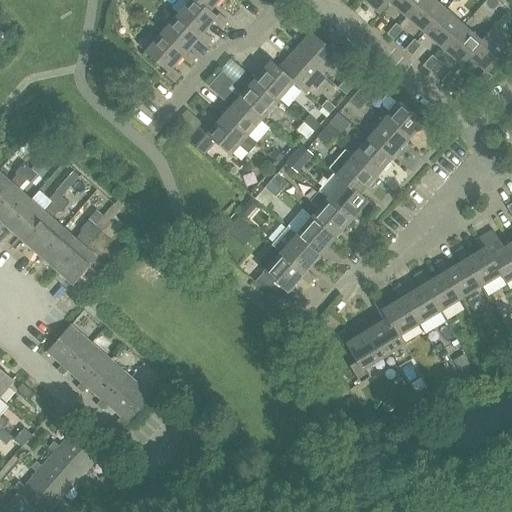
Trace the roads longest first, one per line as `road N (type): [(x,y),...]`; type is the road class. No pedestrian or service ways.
road 1 (residential): [(486,162),(386,266),(345,279),(295,333)]
road 2 (residential): [(147,462),(0,334)]
road 3 (residential): [(275,0),(152,135)]
road 4 (residential): [(460,120),(324,0)]
